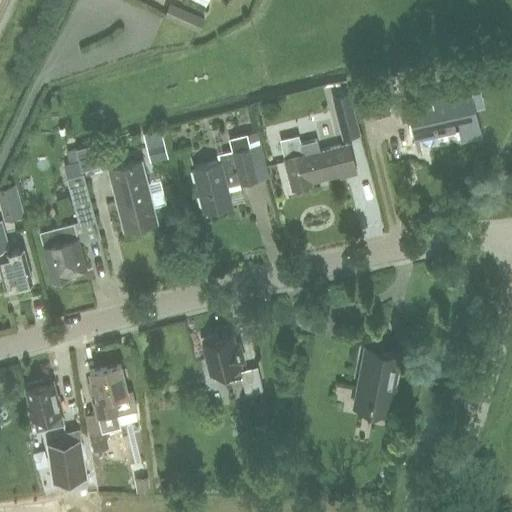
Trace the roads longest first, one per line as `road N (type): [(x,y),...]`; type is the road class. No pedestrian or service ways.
road 1 (residential): [(0,350),(458,232)]
road 2 (unclassified): [(455,511),(511,313)]
